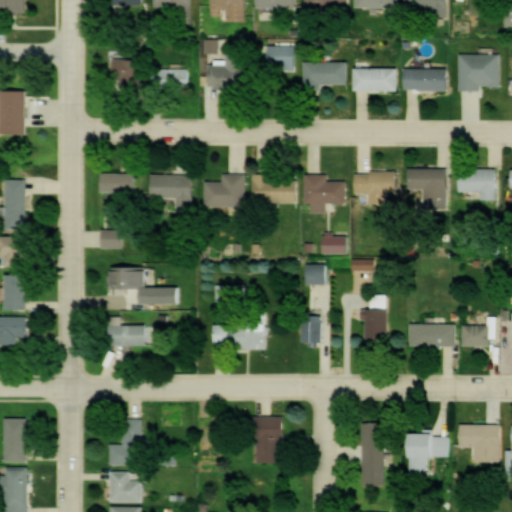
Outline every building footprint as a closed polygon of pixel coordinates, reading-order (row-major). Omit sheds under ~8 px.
[(0,0),(0,10),(29,11),(28,0),(0,0)] [(193,0),(158,0),(159,12),(193,12),(193,0)] [(248,21),(248,0),(215,0),(215,21),(248,21)] [(261,0),(262,8),(300,8),(299,0),(261,0)] [(350,0),(307,0),(308,10),(350,10),(350,0)] [(434,10),(434,14),(448,14),(448,0),(408,0),(408,9),(434,10)] [(297,46),(270,46),(270,70),(297,70),(297,46)] [(255,63),(246,63),(246,52),(229,52),(229,62),(212,62),(212,87),(256,87),(255,63)] [(504,54),(464,54),(464,89),(504,89),(504,54)] [(144,58),(119,58),(119,89),(144,89),(144,58)] [(308,61),(308,85),(351,85),(351,61),(308,61)] [(358,65),(400,65),(400,87),(358,86),(358,65)] [(191,68),(155,68),(155,89),(191,89),(191,68)] [(408,89),(452,89),(452,68),(408,68),(408,89)] [(31,133),(31,90),(5,90),(5,133),(31,133)] [(412,188),(424,189),(423,206),(449,207),(450,168),(412,167),(412,188)] [(483,199),(500,199),(500,167),(462,167),(462,191),(483,191),(483,199)] [(360,193),(372,193),(372,202),(400,202),(400,170),(360,170),(360,193)] [(105,191),(138,191),(138,172),(105,172),(105,191)] [(196,208),(196,173),(155,173),(155,197),(180,197),(180,208),(196,208)] [(249,205),(249,173),(226,173),(226,180),(209,180),(209,205),(249,205)] [(310,211),(330,211),(330,203),(349,203),(349,179),(331,180),(331,173),(310,173),(310,211)] [(300,201),(300,174),(257,174),(257,201),(300,201)] [(10,228),(31,228),(31,178),(10,178),(10,228)] [(126,228),(105,228),(105,246),(126,246),(126,228)] [(4,264),(31,264),(31,234),(4,234),(4,264)] [(311,263),(311,283),(330,283),(330,263),(311,263)] [(117,287),(152,287),(152,266),(117,266),(117,287)] [(9,309),(30,309),(30,273),(9,273),(9,309)] [(220,284),(220,302),(245,302),(245,284),(220,284)] [(158,309),(158,291),(138,291),(138,309),(158,309)] [(391,295),(376,295),(376,308),(368,308),(368,345),(391,345),(391,295)] [(325,315),(306,315),(306,342),(325,342),(325,315)] [(31,316),(0,316),(0,343),(22,344),(22,337),(31,337),(31,316)] [(124,324),(124,316),(110,316),(110,345),(151,345),(151,324),(124,324)] [(459,322),(413,322),(413,345),(459,345),(459,322)] [(466,325),(466,346),(493,346),(493,336),(498,336),(498,322),(491,322),(491,325),(466,325)] [(272,323),(218,323),(218,348),(271,349),(272,323)] [(287,415),(261,415),(261,462),(287,462),(287,415)] [(8,461),(30,461),(30,417),(8,417),(8,461)] [(146,418),(126,418),(126,443),(114,443),(114,464),(146,464),(146,418)] [(388,422),(366,422),(366,485),(388,485),(388,422)] [(501,424),(462,424),(462,447),(501,447),(501,424)] [(451,456),(451,433),(412,433),(412,476),(428,476),(428,456),(451,456)] [(8,511),(29,511),(30,467),(9,467),(8,511)] [(144,501),(144,470),(114,470),(114,501),(144,501)]
